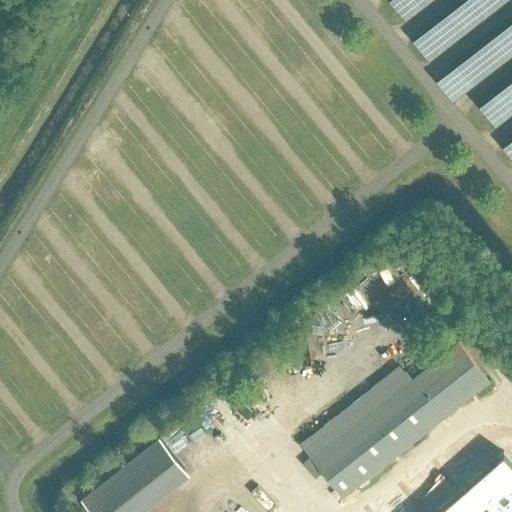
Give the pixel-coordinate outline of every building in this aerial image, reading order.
[(435,0),(390,0),(389,1),(406,23),(435,0)] [(511,0),(465,0),(414,40),(431,62),(511,0)] [(511,58),(511,23),(437,82),(454,104),(511,58)] [(511,116),(511,81),(478,108),(495,130),(511,116)] [(511,140),(503,147),(511,158),(511,140)] [(353,489),(510,380),(493,356),(478,367),(463,346),(451,355),(442,343),(313,433),(353,489)] [(226,424),(220,435),(232,442),(238,432),(226,424)] [(169,441),(181,453),(193,442),(181,429),(169,441)] [(511,511),(511,459),(504,451),(433,511),(511,511)] [(250,511),(263,511),(254,493),(243,498),(250,511)]
